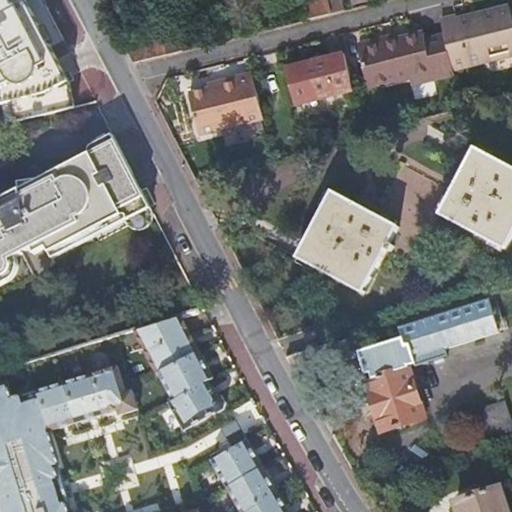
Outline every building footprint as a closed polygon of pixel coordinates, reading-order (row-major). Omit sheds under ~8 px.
[(0,0),(0,120),(77,105),(73,81),(31,0),(0,0)] [(342,0),(318,0),(294,6),(298,24),(346,12),(342,0)] [(458,17),(443,21),(443,24),(446,36),(455,73),(470,68),(470,66),(511,52),(511,15),(510,6),(479,15),(480,19),(460,24),(459,20),(458,17)] [(479,15),(459,20),(460,24),(480,19),(479,15)] [(455,73),(446,36),(427,41),(425,34),(401,42),(359,54),(369,94),(412,81),(433,75),(435,82),(456,77),(455,73)] [(359,54),(401,42),(400,37),(358,49),(359,54)] [(136,64),(170,56),(165,39),(128,48),(136,64)] [(344,53),(286,67),(296,105),(353,91),(344,53)] [(264,120),(252,70),(217,80),(218,84),(207,87),(188,93),(199,135),(264,120)] [(414,88),(435,82),(433,75),(412,81),(414,88)] [(0,276),(142,204),(110,141),(0,197),(0,276)] [(333,193),(298,260),(364,294),(387,251),(414,263),(440,215),(507,249),(511,239),(511,168),(475,149),(452,191),(403,166),(376,215),(333,193)] [(501,333),(489,297),(400,325),(404,339),(361,353),(367,375),(372,374),(374,380),(367,383),(383,433),(426,419),(410,367),(416,365),(417,369),(449,359),(446,350),(501,333)] [(187,317),(0,364),(0,511),(294,511),(255,451),(210,370),(187,317)] [(306,330),(312,349),(330,344),(324,325),(306,330)] [(312,349),(287,357),(296,372),(346,358),(343,348),(352,346),(350,338),(330,344),(312,349)] [(508,511),(501,489),(457,504),(459,511),(508,511)]
